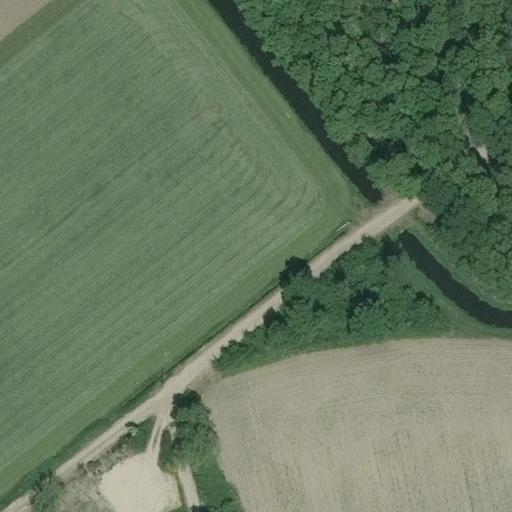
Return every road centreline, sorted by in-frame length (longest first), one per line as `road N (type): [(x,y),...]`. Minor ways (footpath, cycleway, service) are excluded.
road 1 (track): [(194,511),(175,385),(403,206),(511,136)]
road 2 (track): [(175,385),(14,511)]
